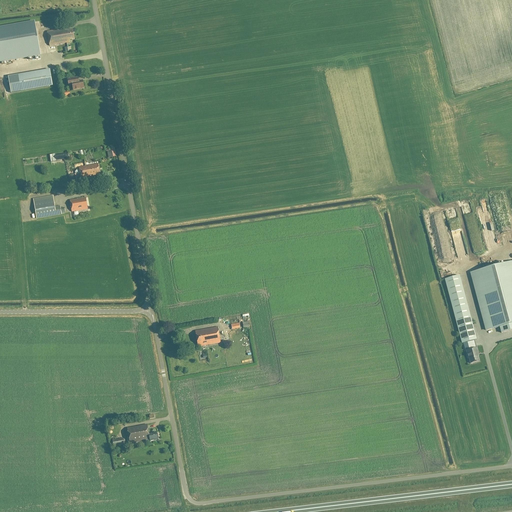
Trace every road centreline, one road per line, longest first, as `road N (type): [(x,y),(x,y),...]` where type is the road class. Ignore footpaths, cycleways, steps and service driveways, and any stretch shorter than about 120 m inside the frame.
road 1 (unclassified): [(511,465),(189,500),(152,311)]
road 2 (unclassified): [(152,311),(94,0)]
road 3 (trunk): [(283,511),(511,485)]
road 4 (unclassified): [(0,312),(152,311)]
